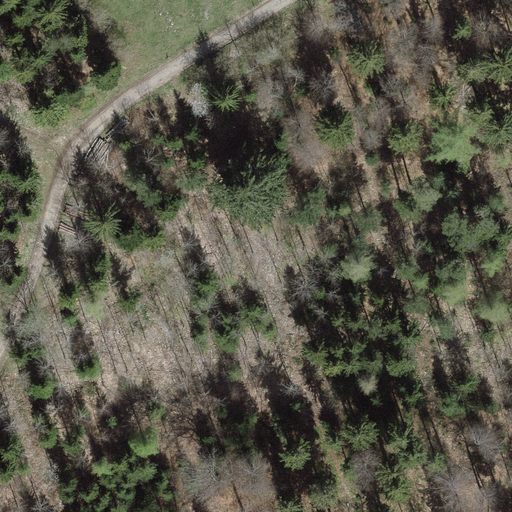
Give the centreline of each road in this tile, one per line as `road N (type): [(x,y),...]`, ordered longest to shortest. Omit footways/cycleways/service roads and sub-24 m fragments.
road 1 (track): [(43,285),(104,246),(169,175),(222,155),(344,170),(511,153)]
road 2 (track): [(0,380),(32,324),(80,152),(197,55),(284,0)]
